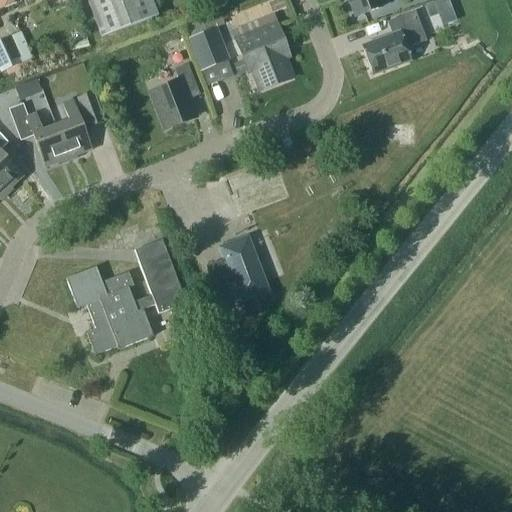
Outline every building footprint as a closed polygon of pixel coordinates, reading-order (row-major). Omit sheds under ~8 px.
[(0,0),(0,9),(1,11),(19,3),(17,0),(0,0)] [(82,0),(98,41),(154,19),(146,0),(82,0)] [(349,5),(354,18),(380,8),(377,0),(345,0),(347,5),(349,5)] [(446,0),(443,0),(425,7),(429,18),(437,15),(442,26),(455,21),(446,0)] [(391,36),(361,48),(372,76),(409,62),(405,50),(425,42),(414,13),(386,23),(391,36)] [(275,27),(271,16),(257,21),(261,32),(275,27)] [(252,70),(261,91),(291,79),(279,49),(283,47),(275,27),(236,42),(248,72),(252,70)] [(229,62),(217,29),(184,41),(197,75),(229,62)] [(0,42),(0,74),(0,75),(33,60),(20,33),(0,42)] [(185,62),(177,42),(162,49),(170,69),(185,62)] [(186,66),(174,71),(179,84),(151,95),(165,128),(193,117),(184,94),(195,90),(186,66)] [(29,98),(24,87),(14,91),(18,102),(29,98)] [(104,124),(92,94),(76,100),(88,130),(104,124)] [(68,122),(55,127),(67,160),(90,151),(78,119),(77,119),(71,101),(61,105),(68,122)] [(67,160),(55,127),(41,132),(35,115),(26,118),(21,106),(9,111),(20,141),(32,137),(44,169),(67,160)] [(0,190),(4,194),(22,178),(0,154),(0,150),(7,144),(0,136),(0,190)] [(223,260),(205,267),(217,301),(235,294),(239,303),(239,304),(268,293),(247,238),(218,248),(223,260)] [(65,280),(76,310),(85,307),(95,331),(86,335),(94,357),(116,348),(117,351),(152,338),(142,311),(154,306),(157,315),(185,305),(161,241),(133,252),(150,297),(133,304),(127,290),(133,288),(127,273),(101,284),(95,269),(65,280)] [(239,303),(235,294),(217,301),(221,310),(239,303)]
